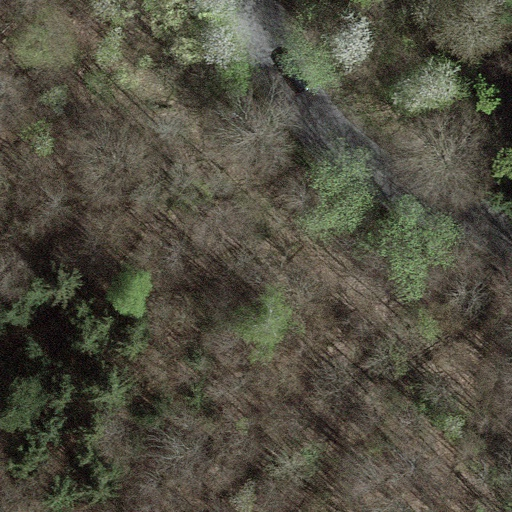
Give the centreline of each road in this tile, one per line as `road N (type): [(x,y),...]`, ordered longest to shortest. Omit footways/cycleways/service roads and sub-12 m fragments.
road 1 (unclassified): [(258,0),(282,73),(341,147),(386,179),(511,242)]
road 2 (track): [(286,511),(356,385),(484,292),(510,242)]
